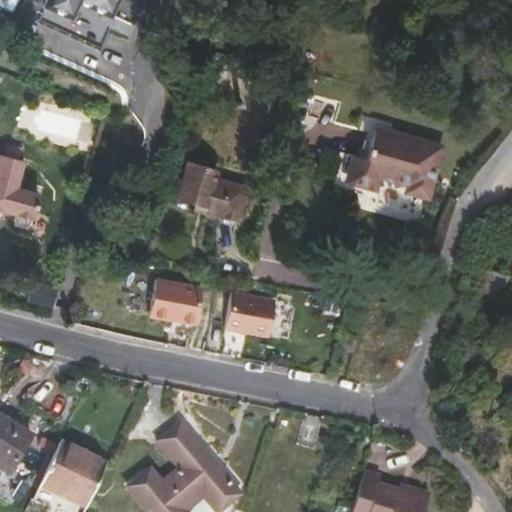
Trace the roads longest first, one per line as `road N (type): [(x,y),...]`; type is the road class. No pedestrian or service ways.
road 1 (residential): [(416,405),(277,386),(0,325)]
road 2 (unknown): [(45,337),(173,0)]
road 3 (residential): [(416,405),(459,209),(511,140)]
